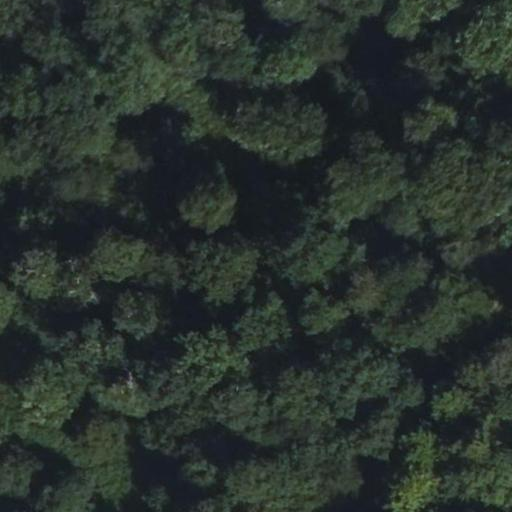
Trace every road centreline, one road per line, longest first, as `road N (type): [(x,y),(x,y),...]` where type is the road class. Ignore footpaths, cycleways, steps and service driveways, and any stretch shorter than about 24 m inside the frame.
road 1 (track): [(344,511),(511,276)]
road 2 (track): [(511,95),(344,0)]
